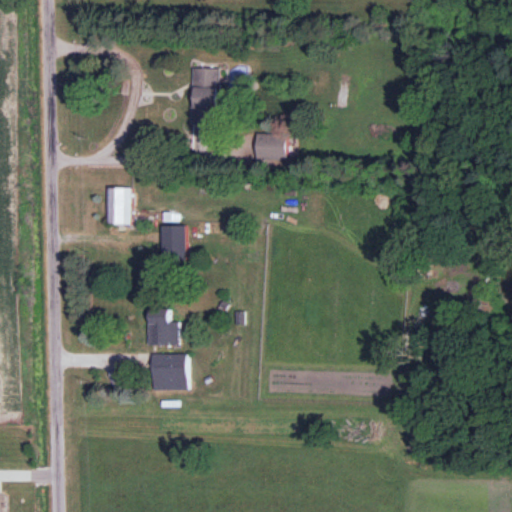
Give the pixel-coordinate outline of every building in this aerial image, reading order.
[(190,124),(218,125),(219,69),(192,68),(190,124)] [(286,135),(255,135),(255,160),(286,160),(286,135)] [(131,188),(107,188),(107,226),(131,226),(131,188)] [(185,227),(162,227),(162,260),(185,260),(185,227)] [(179,322),(174,322),(174,310),(147,310),(147,346),(179,346),(179,322)] [(152,355),(152,390),(191,390),(191,355),(152,355)]
